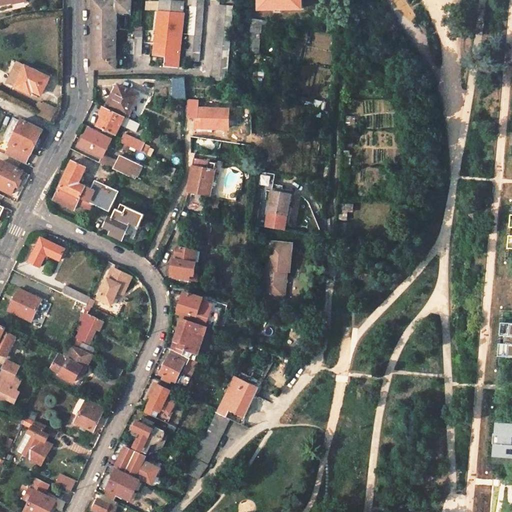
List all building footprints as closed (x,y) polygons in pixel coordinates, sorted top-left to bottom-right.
[(117,17),(131,17),(131,0),(93,0),(94,70),(117,70),(117,17)] [(186,63),(199,64),(204,0),(186,0),(185,7),(190,7),(186,63)] [(256,0),(257,8),(302,7),(301,0),(256,0)] [(215,82),(228,82),(233,7),(220,7),(215,82)] [(182,15),(158,13),(155,55),(167,56),(166,66),(179,67),(182,15)] [(143,55),(145,33),(137,32),(136,40),(130,39),(128,54),(143,55)] [(43,96),(51,79),(19,63),(8,84),(32,95),(34,91),(43,96)] [(172,76),(173,96),(186,95),(184,75),(172,76)] [(141,96),(121,87),(116,95),(114,94),(109,105),(131,116),(141,96)] [(52,121),(58,110),(45,104),(45,105),(41,104),(36,114),(52,121)] [(200,104),(191,104),(191,120),(200,121),(200,130),(230,131),(230,112),(200,111),(200,104)] [(123,125),(139,132),(142,125),(105,107),(102,114),(105,116),(99,127),(118,135),(123,125)] [(22,121),(14,118),(3,141),(10,145),(22,121)] [(27,166),(44,130),(22,120),(22,121),(10,145),(5,155),(27,166)] [(105,160),(113,141),(89,130),(80,148),(105,160)] [(146,146),(125,136),(122,143),(142,153),(146,146)] [(116,171),(132,179),(138,165),(122,158),(118,166),(116,171)] [(102,165),(116,171),(118,166),(105,160),(102,165)] [(190,193),(212,196),(216,164),(195,161),(190,193)] [(0,165),(0,189),(12,195),(23,173),(2,163),(0,165)] [(80,185),(87,170),(73,163),(60,190),(87,204),(93,192),(80,185)] [(257,172),(257,179),(266,181),(266,174),(257,172)] [(119,193),(96,184),(93,192),(87,204),(91,206),(109,214),(119,193)] [(60,190),(55,201),(74,211),(78,204),(81,206),(80,207),(89,211),(91,206),(87,204),(60,190)] [(287,232),(292,196),(274,192),(268,228),(287,232)] [(146,216),(123,205),(120,211),(118,210),(113,219),(110,218),(106,227),(112,230),(110,234),(123,241),(131,224),(140,228),(146,216)] [(215,219),(217,208),(209,207),(208,218),(215,219)] [(290,245),(267,243),(265,270),(263,270),(262,280),(267,280),(266,293),(273,293),(273,297),(283,298),(285,273),(288,273),(290,245)] [(75,256),(52,245),(41,268),(51,273),(57,260),(70,266),(75,256)] [(177,261),(176,261),(174,273),(178,274),(177,278),(190,281),(190,276),(195,276),(197,265),(194,264),(196,252),(179,249),(177,261)] [(190,276),(190,281),(197,282),(202,253),(196,252),(194,264),(197,265),(195,276),(190,276)] [(125,274),(114,269),(99,300),(111,305),(117,294),(124,297),(131,282),(123,278),(125,274)] [(267,280),(262,280),(260,297),(273,297),(273,293),(266,293),(267,280)] [(94,294),(88,291),(85,296),(66,287),(63,294),(88,306),(94,294)] [(42,301),(21,290),(11,311),(33,322),(42,301)] [(62,297),(51,291),(47,299),(59,305),(62,297)] [(207,302),(187,294),(178,316),(206,326),(213,307),(206,304),(207,302)] [(104,323),(89,315),(92,308),(88,306),(85,311),(86,312),(78,329),(82,330),(78,337),(75,335),(72,343),(79,346),(83,340),(90,343),(97,328),(101,330),(104,323)] [(207,330),(184,321),(176,341),(184,344),(183,348),(175,344),(171,350),(173,351),(183,356),(186,350),(197,354),(207,330)] [(511,323),(499,323),(498,337),(505,337),(504,344),(499,344),(498,355),(511,356),(511,323)] [(7,328),(0,325),(0,353),(8,357),(17,338),(5,332),(7,328)] [(83,369),(91,353),(78,347),(77,349),(71,345),(66,355),(65,358),(59,355),(52,369),(62,374),(60,378),(74,385),(79,375),(84,378),(87,370),(83,369)] [(173,381),(179,384),(191,360),(183,356),(173,351),(161,376),(165,377),(164,380),(171,383),(173,381)] [(21,366),(6,359),(1,369),(16,375),(21,366)] [(111,363),(107,371),(122,378),(126,370),(111,363)] [(21,392),(18,390),(23,379),(16,375),(1,369),(0,372),(0,397),(14,405),(21,392)] [(247,418),(261,391),(246,383),(232,411),(247,418)] [(169,399),(172,392),(156,385),(152,394),(155,395),(147,413),(159,419),(163,410),(172,414),(177,403),(169,399)] [(106,408),(88,400),(86,405),(77,422),(95,431),(104,413),(106,408)] [(213,459),(221,442),(230,422),(216,415),(198,452),(213,459)] [(60,431),(37,420),(36,422),(26,417),(23,423),(33,428),(30,434),(35,436),(25,456),(44,465),(53,445),(47,442),(50,434),(56,437),(60,431)] [(511,422),(497,421),(494,456),(511,457),(511,422)] [(154,429),(139,422),(135,429),(142,433),(136,447),(143,451),(154,429)] [(35,436),(30,434),(20,454),(25,456),(35,436)] [(117,466),(155,484),(161,470),(145,462),(147,457),(126,448),(117,466)] [(146,484),(116,469),(114,473),(117,474),(107,496),(120,502),(123,496),(137,502),(146,484)] [(49,484),(36,478),(31,489),(36,491),(26,511),(27,511),(50,511),(56,501),(44,495),(49,484)] [(108,511),(112,503),(102,498),(97,510),(99,511),(101,511),(108,511)]
